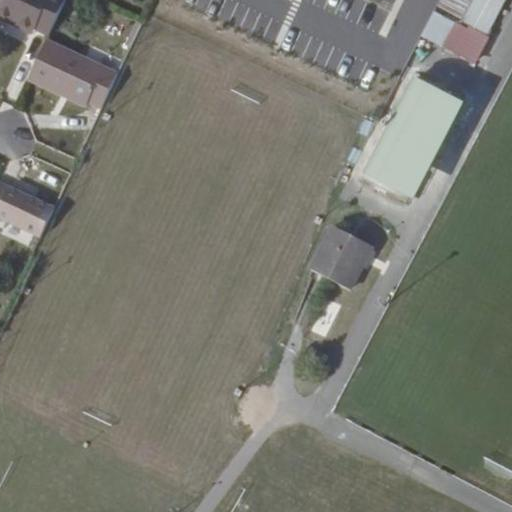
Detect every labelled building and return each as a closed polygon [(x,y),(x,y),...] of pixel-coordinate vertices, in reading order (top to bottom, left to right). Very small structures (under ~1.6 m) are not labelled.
[(50,35),(66,0),(0,0),(0,16),(24,27),(26,24),(38,29),(50,35)] [(469,0),(463,15),(493,29),(506,1),(503,0),(469,0)] [(26,24),(24,27),(36,34),(38,29),(26,24)] [(360,188),(404,211),(481,60),(437,37),(360,188)] [(106,102),(119,72),(48,40),(31,74),(92,101),(95,96),(106,102)] [(0,240),(34,255),(53,214),(0,189),(0,240)] [(340,236),(318,281),(349,297),(371,251),(340,236)]
